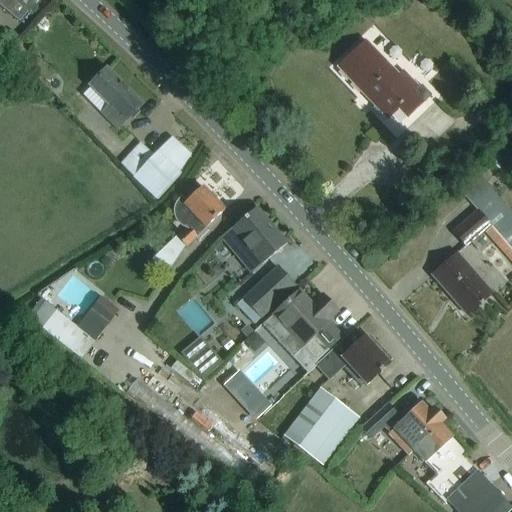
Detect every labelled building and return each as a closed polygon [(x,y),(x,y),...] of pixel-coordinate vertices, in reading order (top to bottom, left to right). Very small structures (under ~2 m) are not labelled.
[(0,0),(0,6),(18,22),(27,11),(28,12),(38,0),(0,0)] [(365,42),(352,54),(337,68),(362,94),(365,92),(376,103),(373,105),(386,119),(397,108),(407,119),(431,96),(421,85),(418,88),(402,72),(398,76),(365,42)] [(105,70),(91,84),(89,86),(107,104),(99,112),(116,129),(141,105),(126,91),(123,94),(117,87),(120,84),(105,70)] [(470,135),(464,140),(474,151),(480,146),(470,135)] [(140,144),(126,159),(120,165),(157,199),(180,175),(177,173),(190,155),(171,138),(153,156),(140,144)] [(465,248),(483,233),(511,265),(511,213),(486,183),(490,179),(484,171),(460,192),(475,210),(451,231),(465,248)] [(201,187),(187,201),(183,204),(180,200),(180,201),(178,203),(176,205),(175,209),(175,214),(176,218),(178,222),(181,225),(187,228),(178,237),(185,245),(186,246),(223,211),(201,187)] [(241,221),(231,230),(261,265),(271,257),(286,244),(256,208),(241,221)] [(177,235),(153,258),(167,272),(185,245),(178,237),(177,235)] [(456,254),(446,263),(431,276),(450,298),(453,295),(469,313),(466,315),(466,316),(479,305),(491,294),(456,254)] [(277,267),(235,305),(254,325),(259,320),(289,293),(295,287),(277,267)] [(194,277),(185,302),(199,307),(208,282),(194,277)] [(317,310),(311,304),(299,291),(262,325),(280,344),(288,336),(301,350),(292,358),(304,371),(307,374),(316,366),(318,364),(315,362),(341,337),(327,322),(337,313),(326,301),(317,310)] [(107,325),(118,312),(99,297),(90,309),(92,311),(86,318),(101,330),(106,324),(107,325)] [(318,364),(316,366),(328,380),(345,364),(365,386),(378,374),(379,375),(382,372),(381,371),(388,364),(364,338),(361,341),(353,332),(354,332),(353,331),(338,345),(333,350),(318,364)] [(208,345),(188,362),(202,378),(222,361),(208,345)] [(187,376),(182,383),(214,408),(219,400),(187,376)] [(260,395),(247,381),(234,393),(248,408),(260,395)] [(319,389),(307,405),(283,437),(322,466),(358,418),(319,389)] [(425,485),(430,490),(464,459),(461,456),(464,453),(450,439),(452,437),(440,424),(444,421),(432,408),(428,411),(421,403),(406,417),(402,421),(400,423),(395,418),(397,416),(388,405),(360,430),(370,440),(384,427),(390,433),(389,434),(388,435),(399,447),(406,440),(414,449),(411,451),(435,475),(425,485)] [(464,459),(430,490),(443,504),(446,502),(455,511),(508,511),(511,509),(464,459)]
